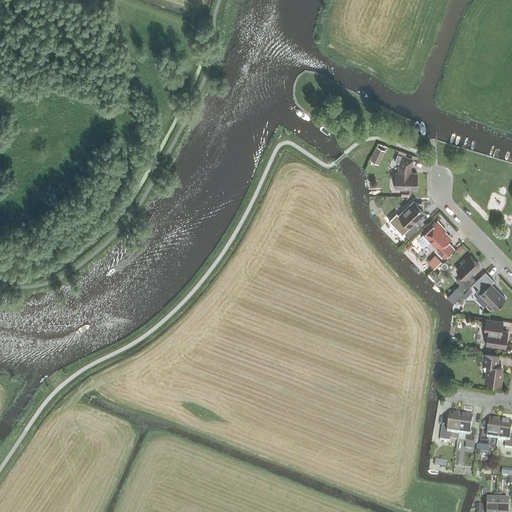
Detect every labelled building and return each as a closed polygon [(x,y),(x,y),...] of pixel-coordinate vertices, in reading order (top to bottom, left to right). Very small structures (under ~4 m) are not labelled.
[(378,165),(385,151),(377,147),(370,161),(378,165)] [(394,162),(399,164),(399,173),(395,173),(395,188),(416,189),(416,191),(417,173),(408,173),(409,167),(410,168),(412,160),(397,155),(394,162)] [(400,230),(409,238),(419,228),(414,223),(425,213),(423,211),(419,211),(419,203),(415,203),(413,201),(401,213),(395,212),(395,219),(401,219),(406,224),(400,230)] [(447,242),(450,238),(444,231),(445,230),(437,222),(427,232),(431,236),(428,239),(438,250),(436,251),(442,259),(453,249),(447,242)] [(428,261),(434,267),(442,260),(436,254),(428,261)] [(470,275),(479,266),(468,254),(459,263),(461,265),(456,270),(462,276),(456,281),(464,290),(474,280),(470,275)] [(492,310),(493,308),(494,309),(505,299),(491,284),(494,281),(485,272),(474,283),(479,289),(476,292),(476,294),(477,295),(479,296),(480,295),(488,303),(486,304),(486,307),(489,310),(492,310)] [(460,296),(464,299),(470,293),(467,290),(460,296)] [(453,292),(447,297),(453,303),(458,297),(453,292)] [(488,330),(486,344),(505,347),(507,332),(498,331),(500,321),(486,319),(484,329),(488,330)] [(495,366),(497,356),(482,354),(481,364),(488,365),(485,383),(500,385),(501,376),(500,376),(501,366),(495,366)] [(451,434),(458,435),(461,414),(455,413),(455,414),(449,413),(447,427),(442,426),(440,440),(449,442),(451,434)] [(461,414),(458,435),(465,436),(465,442),(474,443),(476,431),(470,431),(472,417),(467,416),(467,415),(461,414)] [(497,440),(498,441),(501,420),(495,419),(494,420),(489,419),(487,433),(481,432),(479,446),(476,446),(475,453),(480,454),(480,451),(488,452),(489,446),(496,447),(497,440)] [(504,448),(511,448),(511,436),(510,436),(511,422),(507,422),(507,421),(501,420),(498,441),(505,442),(504,448)] [(497,511),(498,495),(494,494),(493,501),(486,500),(486,511),(497,511)] [(498,495),(497,511),(508,511),(508,501),(501,501),(502,495),(498,495)]
